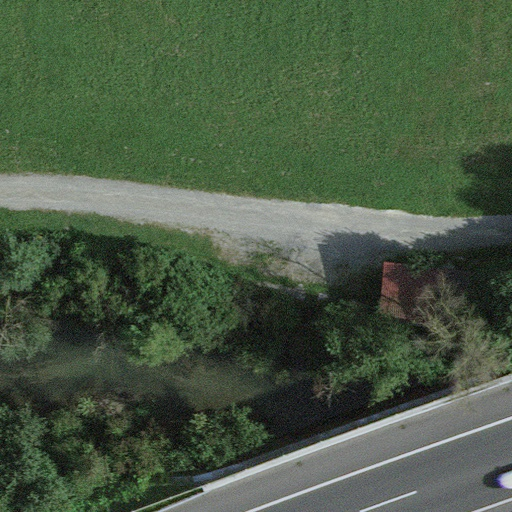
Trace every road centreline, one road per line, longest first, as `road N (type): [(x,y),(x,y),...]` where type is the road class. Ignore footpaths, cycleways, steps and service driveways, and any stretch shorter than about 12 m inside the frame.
road 1 (track): [(0,186),(273,210),(395,235),(511,221)]
road 2 (motorway): [(511,452),(342,511)]
